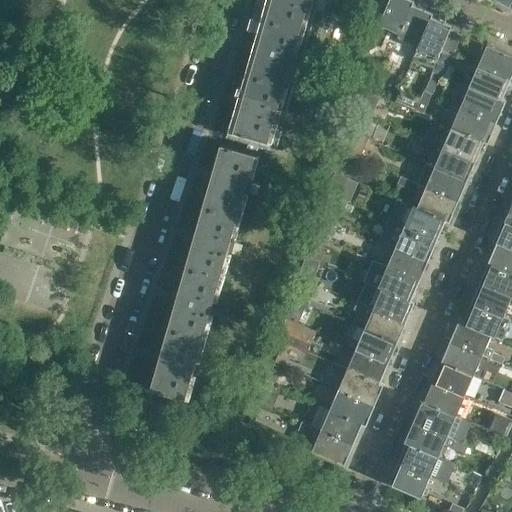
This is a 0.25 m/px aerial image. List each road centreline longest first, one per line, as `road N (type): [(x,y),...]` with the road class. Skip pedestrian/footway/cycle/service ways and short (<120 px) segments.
road 1 (residential): [(196,511),(80,475),(75,460),(225,0)]
road 2 (residential): [(511,130),(354,511)]
